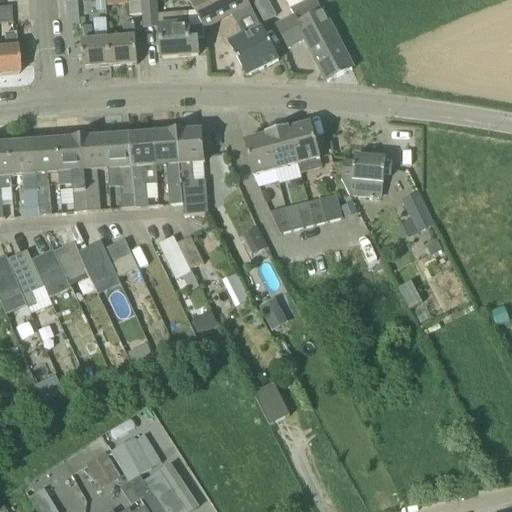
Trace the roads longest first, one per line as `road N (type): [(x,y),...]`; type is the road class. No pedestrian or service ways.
road 1 (tertiary): [(50,102),(269,96),(395,103),(511,125)]
road 2 (unclassified): [(195,216),(0,233)]
